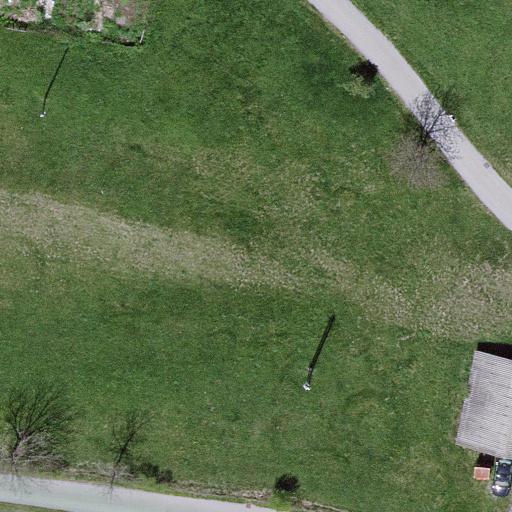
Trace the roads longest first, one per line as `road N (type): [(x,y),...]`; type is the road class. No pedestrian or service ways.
road 1 (unclassified): [(322,0),(511,214)]
road 2 (unclassified): [(221,511),(0,476)]
